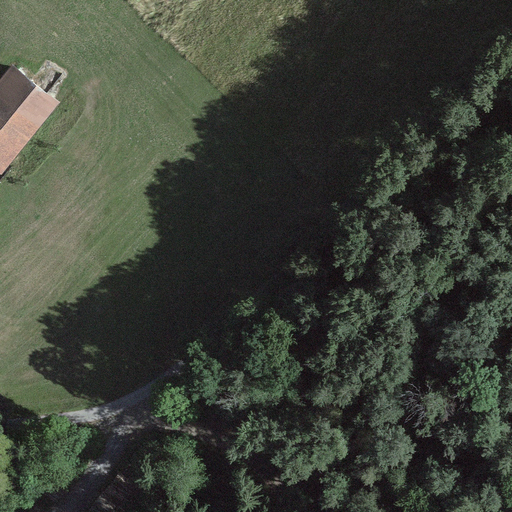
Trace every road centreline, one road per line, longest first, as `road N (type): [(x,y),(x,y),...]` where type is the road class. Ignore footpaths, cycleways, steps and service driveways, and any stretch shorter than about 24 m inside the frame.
road 1 (track): [(511,34),(245,326),(132,407),(0,426)]
road 2 (track): [(132,407),(245,449),(289,511)]
